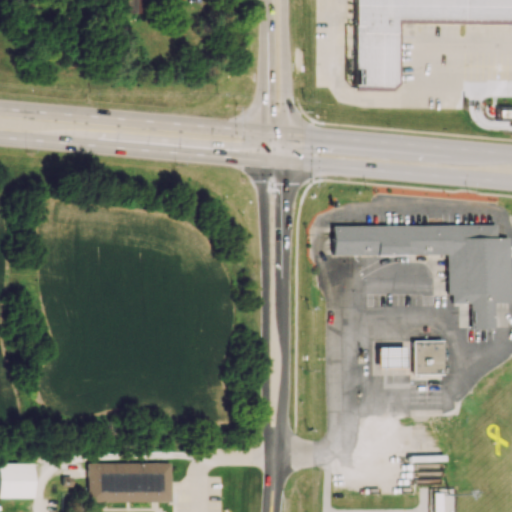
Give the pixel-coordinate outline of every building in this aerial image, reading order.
[(122,0),(123,13),(138,13),(137,0),(122,0)] [(353,0),(511,0),(511,22),(399,21),(399,89),(353,89),(353,0)] [(492,111),(511,111),(511,121),(491,120),(492,111)] [(329,224),(329,253),(418,253),(441,253),(441,260),(441,302),(465,302),(465,328),(492,328),(492,301),(506,301),(506,238),(492,238),(492,224),(329,224)] [(409,339),(441,338),(442,372),(410,373),(409,339)] [(376,346),(403,347),(403,367),(375,367),(376,346)] [(86,459),(170,460),(169,501),(85,500),(86,459)] [(0,462),(32,462),(32,497),(0,497),(0,462)] [(439,492),(438,511),(430,511),(431,492),(439,492)]
